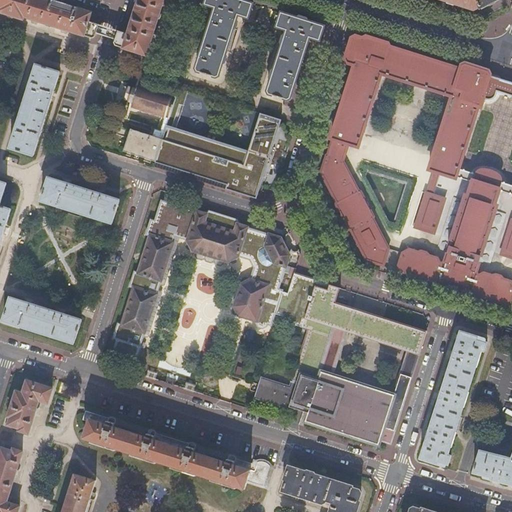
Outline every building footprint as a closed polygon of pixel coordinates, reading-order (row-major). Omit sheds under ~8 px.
[(96,37),(97,34),(100,25),(89,21),(90,18),(88,13),(47,0),(0,0),(0,9),(0,10),(0,12),(24,21),(25,18),(31,20),(31,21),(38,24),(38,22),(61,29),(61,31),(69,33),(69,32),(91,39),(96,37)] [(117,47),(118,47),(142,55),(147,53),(153,35),(154,36),(157,28),(156,27),(162,7),(164,7),(166,0),(139,0),(128,34),(118,31),(115,40),(114,43),(117,47)] [(248,19),(254,4),(239,0),(206,0),(205,6),(215,9),(196,68),(199,73),(216,78),(220,76),(239,16),(248,19)] [(439,0),(473,11),(480,8),(481,9),(498,0),(439,0)] [(271,96),(286,101),(291,99),(310,39),(320,42),(324,27),(281,13),(277,28),(286,32),(268,90),(271,96)] [(108,38),(115,40),(118,31),(111,28),(100,25),(97,34),(108,38)] [(511,84),(501,81),(501,80),(490,76),(490,75),(488,72),(465,65),(463,66),(461,70),(391,48),(388,44),(367,37),(362,39),(356,37),(352,39),(345,60),(347,64),(355,66),(335,131),(334,131),(331,139),(333,140),(328,157),(327,157),(321,173),(367,260),(384,266),(389,249),(373,216),(373,214),(370,208),(368,207),(366,204),(367,202),(363,196),(361,195),(344,162),(349,145),(358,148),(382,74),(453,97),(430,170),(434,172),(428,194),(427,193),(417,228),(435,234),(446,200),(433,196),(440,174),(455,179),(456,178),(473,184),(468,198),(466,197),(465,200),(455,197),(439,248),(449,251),(449,253),(454,254),(449,269),(442,267),(442,265),(439,259),(410,249),(404,253),(399,270),(432,281),(430,284),(476,299),(478,295),(511,305),(511,302),(511,282),(485,273),(478,276),(478,278),(470,275),(475,261),(480,262),(480,261),(490,264),(506,213),(496,210),(497,207),(495,206),(500,192),(511,196),(511,220),(501,254),(511,257),(511,84)] [(60,72),(36,65),(10,148),(33,155),(60,72)] [(168,125),(177,97),(176,96),(174,100),(172,100),(173,97),(137,85),(136,89),(134,88),(134,90),(129,88),(125,100),(130,101),(130,103),(131,103),(130,106),(166,118),(167,115),(170,116),(167,125),(168,125)] [(189,91),(180,88),(177,97),(168,125),(164,140),(157,162),(157,163),(156,167),(246,196),(250,182),(264,186),(263,188),(276,192),(292,140),(284,126),(280,125),(281,121),(280,120),(260,114),(249,152),(177,129),(189,91)] [(124,152),(157,162),(164,140),(163,140),(131,129),(124,152)] [(396,147),(394,153),(387,150),(382,163),(403,173),(412,155),(396,147)] [(43,185),(40,193),(44,194),(41,201),(112,223),(120,199),(49,177),(46,186),(43,185)] [(0,180),(0,245),(12,209),(1,205),(7,183),(0,180)] [(264,186),(250,182),(246,196),(260,200),(276,192),(263,188),(264,186)] [(281,316),(294,275),(296,269),(287,266),(290,256),(279,238),(239,225),(240,223),(238,220),(210,211),(207,212),(206,214),(161,201),(155,221),(151,219),(146,235),(150,236),(138,273),(135,271),(130,286),(134,288),(122,325),(118,323),(113,338),(117,340),(114,349),(118,357),(129,361),(137,356),(175,237),(188,240),(193,250),(228,262),(238,256),(251,260),(254,268),(250,281),(242,284),(234,308),(238,315),(256,321),(256,324),(257,327),(263,329),(267,328),(268,325),(272,326),(276,315),(281,316)] [(340,290),(294,275),(281,316),(284,318),(283,321),(302,327),(301,328),(308,330),(305,339),(306,339),(295,373),(290,387),(261,377),(256,396),(255,399),(292,411),(293,412),(294,411),(293,411),(294,410),(308,414),(305,423),(379,446),(380,442),(391,445),(414,374),(412,374),(411,378),(400,375),(397,385),(397,386),(394,396),(393,395),(334,376),(334,377),(319,372),(322,364),(322,363),(325,355),(327,347),(328,347),(336,349),(342,330),(348,332),(347,333),(348,333),(349,332),(369,339),(368,340),(369,340),(369,339),(389,345),(389,346),(390,346),(407,351),(410,352),(410,353),(411,353),(411,352),(419,355),(418,357),(419,357),(420,356),(427,334),(427,332),(426,332),(426,333),(336,305),(340,290)] [(82,319),(11,296),(3,320),(75,342),(82,319)] [(348,332),(342,330),(336,349),(328,347),(327,347),(325,355),(322,363),(322,364),(319,372),(334,377),(348,333),(347,333),(348,332)] [(486,339),(461,331),(457,343),(456,343),(449,366),(449,367),(445,382),(443,382),(436,407),(437,408),(432,423),(431,422),(423,446),(425,446),(421,458),(445,467),(446,464),(448,465),(451,457),(448,456),(451,448),(452,449),(457,433),(456,433),(464,409),(465,409),(470,393),(469,393),(477,368),(478,368),(483,353),(482,352),(483,351),(485,351),(488,343),(485,342),(486,339)] [(414,374),(419,357),(418,357),(419,355),(411,352),(411,353),(410,353),(410,352),(407,351),(393,395),(394,396),(397,386),(397,385),(400,375),(411,378),(412,374),(414,374)] [(22,393),(17,392),(8,417),(11,418),(9,425),(21,429),(20,432),(28,434),(34,415),(36,415),(39,408),(37,408),(39,400),(47,403),(52,389),(27,381),(22,393)] [(86,412),(83,420),(89,422),(84,439),(92,442),(91,444),(116,452),(116,450),(132,455),(131,456),(155,464),(156,463),(172,468),(172,469),(196,477),(196,475),(212,481),(212,482),(236,490),(236,488),(245,491),(248,482),(263,487),(270,467),(267,465),(265,464),(264,464),(262,463),(260,463),(257,463),(256,466),(229,458),(228,463),(194,453),(196,447),(149,432),(147,438),(114,427),(116,421),(86,412)] [(13,452),(1,448),(0,451),(0,511),(19,511),(21,508),(9,504),(12,497),(9,496),(15,477),(17,478),(20,471),(18,470),(23,452),(14,450),(13,452)] [(385,449),(383,458),(394,461),(396,452),(385,449)] [(511,457),(511,460),(505,458),(505,456),(498,454),(497,456),(479,451),(473,473),(484,476),(483,478),(511,485),(511,457)] [(306,472),(287,467),(283,480),(285,481),(281,492),(320,504),(324,503),(325,501),(331,503),(328,511),(355,511),(359,503),(358,502),(360,494),(358,490),(351,488),(352,486),(314,474),(314,473),(306,471),(306,472)] [(97,481),(76,474),(63,511),(86,511),(91,499),(94,500),(96,494),(93,493),(97,481)]
